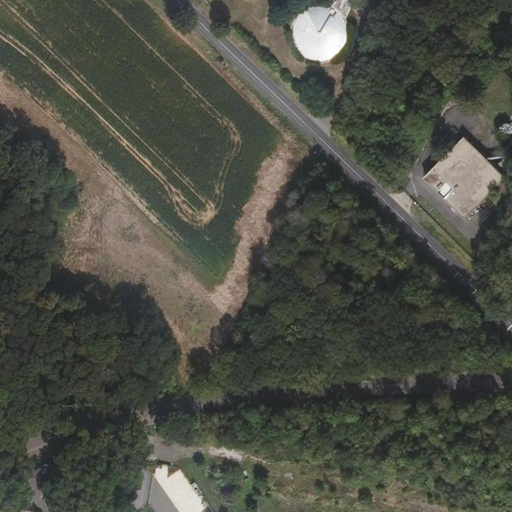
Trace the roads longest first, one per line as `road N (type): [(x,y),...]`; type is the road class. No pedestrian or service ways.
road 1 (secondary): [(177,0),(511,324)]
road 2 (unclassified): [(163,408),(193,399),(511,382)]
road 3 (unclassified): [(0,453),(163,408)]
